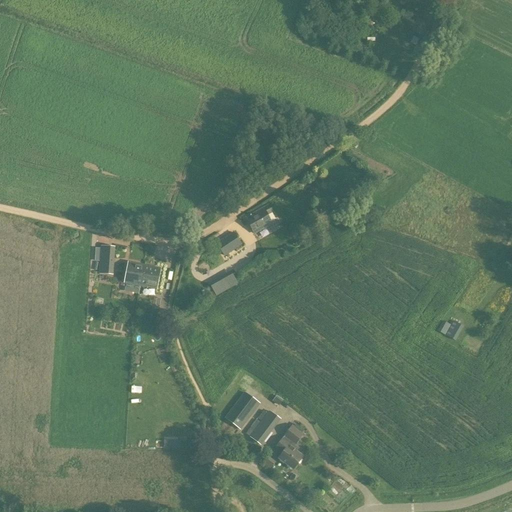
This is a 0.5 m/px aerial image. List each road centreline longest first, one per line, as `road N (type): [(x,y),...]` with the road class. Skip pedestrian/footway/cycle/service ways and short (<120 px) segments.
road 1 (track): [(451,0),(392,100),(212,229),(185,240),(136,237),(0,207)]
road 2 (unclassified): [(371,511),(476,501),(511,486)]
road 3 (unknown): [(376,511),(363,486),(328,458),(310,423),(287,414)]
